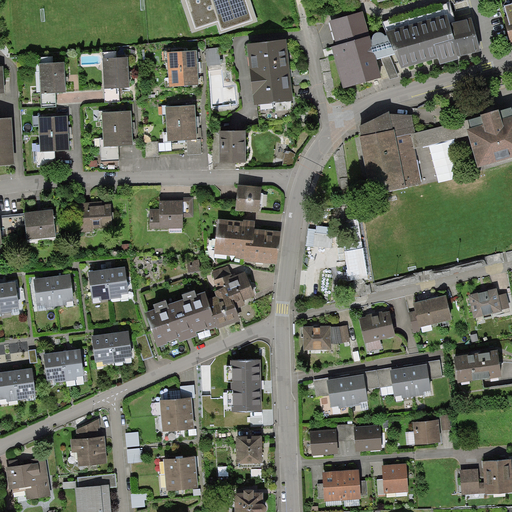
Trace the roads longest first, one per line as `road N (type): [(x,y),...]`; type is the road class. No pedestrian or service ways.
road 1 (residential): [(302,186),(276,176),(0,187)]
road 2 (residential): [(284,317),(511,268)]
road 3 (residential): [(511,60),(374,99),(330,134)]
road 4 (residential): [(114,395),(284,317)]
road 5 (residential): [(289,463),(474,458)]
road 6 (residential): [(286,379),(437,351)]
road 7 (residential): [(302,186),(284,317)]
road 8 (residential): [(0,448),(114,395)]
road 9 (residential): [(302,16),(330,134)]
